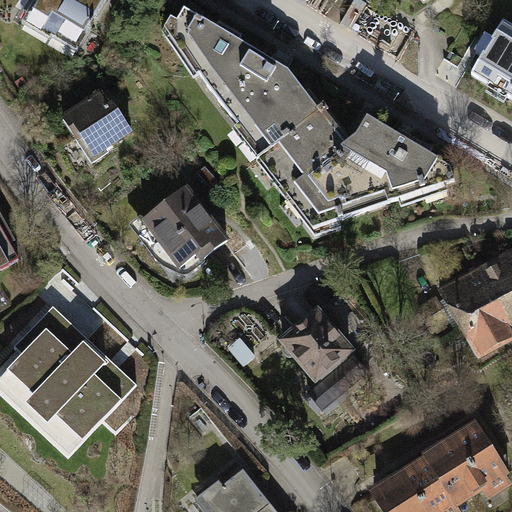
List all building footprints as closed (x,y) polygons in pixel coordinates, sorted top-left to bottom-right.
[(116,0),(44,0),(25,35),(48,48),(51,43),(81,61),(116,0)] [(264,153),(317,111),(293,80),(188,17),(181,28),(174,24),(167,36),(209,88),(238,126),(242,123),(264,153)] [(511,31),(509,30),(496,51),(498,52),(492,64),(489,63),(477,84),(495,94),(493,98),(511,109),(511,108),(511,31)] [(107,107),(101,99),(64,125),(95,168),(136,139),(111,104),(107,107)] [(402,211),(400,207),(393,188),(346,161),(358,152),(329,115),(323,119),(317,111),(264,153),(260,156),(268,165),(263,170),(317,239),(393,211),(394,214),(402,211)] [(363,147),(358,152),(346,161),(393,188),(400,207),(454,181),(454,174),(374,128),(363,147)] [(229,241),(187,187),(142,225),(182,277),(229,241)] [(0,226),(0,270),(19,260),(0,226)] [(511,256),(482,274),(499,304),(511,326),(511,256)] [(442,297),(459,327),(499,304),(482,274),(442,297)] [(437,297),(418,308),(435,338),(454,328),(437,297)] [(511,326),(499,304),(459,327),(479,361),(511,341),(511,326)] [(139,391),(55,315),(17,356),(18,357),(27,365),(11,382),(0,393),(0,397),(73,468),(86,451),(88,453),(127,411),(124,409),(139,391)] [(359,359),(321,315),(282,350),(320,395),(359,359)] [(511,477),(478,426),(370,498),(379,511),(472,511),(487,502),(494,511),(511,499),(511,477)] [(260,511),(270,505),(241,470),(199,504),(206,511),(260,511)]
